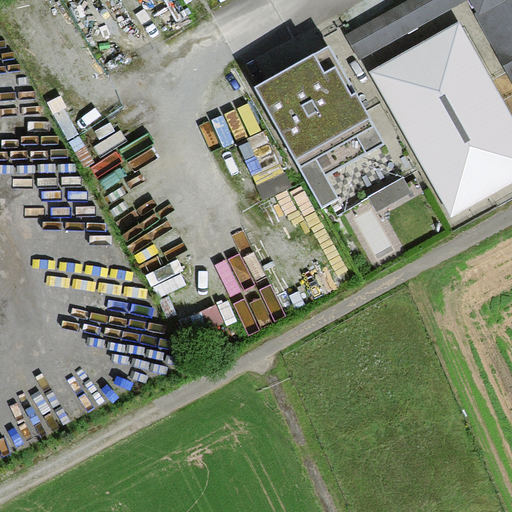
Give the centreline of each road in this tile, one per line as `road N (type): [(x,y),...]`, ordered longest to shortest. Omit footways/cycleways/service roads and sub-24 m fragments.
road 1 (track): [(511,218),(0,497)]
road 2 (track): [(261,355),(331,511)]
